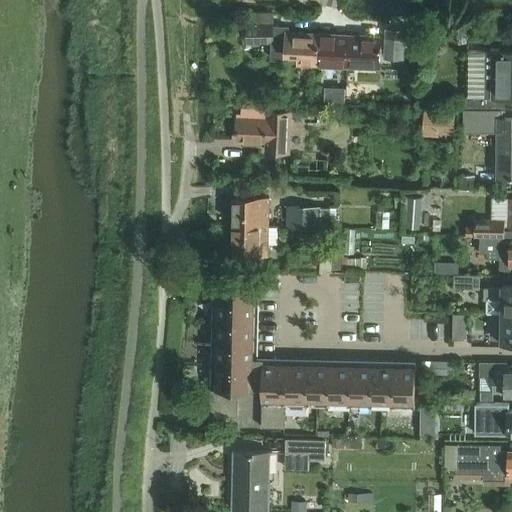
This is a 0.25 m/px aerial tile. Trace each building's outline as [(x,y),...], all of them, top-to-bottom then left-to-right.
[(318,64),(320,34),(291,32),(291,25),(274,25),(274,24),(273,24),(273,12),(249,12),(249,24),(249,42),(272,42),(272,60),(290,61),(290,54),(300,55),(299,63),(318,64)] [(390,58),(404,58),(406,27),(387,26),(386,57),(390,58)] [(349,66),(350,35),(320,34),(318,64),(349,66)] [(350,35),(349,66),(379,67),(381,37),(350,35)] [(511,50),(469,50),(468,94),(467,94),(467,108),(503,108),(504,108),(505,97),(511,97),(511,50)] [(346,102),(346,87),(326,86),(325,102),(346,102)] [(292,109),(243,107),(243,114),(239,114),(237,139),(268,141),(268,149),(290,150),(292,109)] [(511,117),(503,117),(503,108),(467,108),(465,108),(464,130),(498,130),(497,178),(511,177),(511,117)] [(426,109),(424,134),(440,135),(440,131),(455,132),(457,111),(426,109)] [(460,190),(477,190),(476,176),(459,176),(460,190)] [(270,228),(270,226),(271,197),(235,196),(234,227),(270,228)] [(481,235),(504,236),(511,236),(511,196),(509,197),(508,229),(506,228),(506,220),(476,219),(475,226),(467,226),(467,235),(481,235)] [(409,197),(407,227),(421,228),(423,197),(409,197)] [(337,228),(337,207),(322,207),(322,206),(288,205),(288,226),(321,227),(337,228)] [(270,228),(234,227),(233,256),(270,256),(270,243),(278,244),(279,227),(270,226),(270,228)] [(511,240),(504,241),(504,236),(481,235),(481,253),(489,253),(489,258),(502,259),(502,270),(511,270),(511,265),(511,240)] [(321,271),(342,271),(342,268),(365,268),(365,265),(366,257),(362,257),(348,257),(348,256),(342,255),(322,255),(321,271)] [(460,273),(460,262),(436,261),(435,273),(460,273)] [(481,289),(481,274),(455,274),(454,288),(481,289)] [(214,299),(256,299),(256,278),(214,278),(214,299)] [(503,287),(485,287),(485,299),(489,299),(489,312),(503,313),(511,313),(511,285),(503,285),(503,287)] [(213,320),(255,320),(256,299),(214,299),(213,320)] [(468,339),(468,313),(454,313),(454,339),(468,339)] [(511,313),(503,313),(503,341),(511,341),(511,313)] [(213,343),(254,343),(255,320),(213,320),(213,343)] [(254,361),(254,343),(213,343),(212,361),(254,361)] [(239,388),(252,388),(254,361),(212,361),(211,387),(239,388)] [(263,389),(265,362),(254,361),(252,388),(263,389)] [(432,361),(432,374),(442,374),(443,361),(432,361)] [(286,404),(287,362),(265,362),(263,389),(263,398),(263,403),(264,403),(286,404)] [(307,404),(308,363),(287,362),(286,404),(307,404)] [(511,369),(508,370),(508,362),(481,362),(481,376),(482,376),(482,391),(482,402),(494,401),(494,391),(507,391),(507,393),(511,393),(511,369)] [(328,405),(329,363),(308,363),(307,404),(328,405)] [(351,405),(351,364),(329,363),(328,405),(351,405)] [(372,406),(372,364),(351,364),(351,405),(372,406)] [(394,406),(396,365),(372,364),(372,406),(394,406)] [(396,365),(394,406),(416,407),(417,365),(396,365)] [(237,415),(238,416),(239,388),(211,387),(211,415),(237,415)] [(421,402),(421,434),(440,435),(441,403),(421,402)] [(285,427),(286,427),(286,404),(264,403),(264,426),(285,427)] [(510,404),(478,404),(477,432),(508,432),(511,432),(511,409),(511,410),(510,404)] [(287,438),(286,452),(311,453),(311,459),(327,459),(329,459),(330,439),(327,439),(287,438)] [(334,439),(334,447),(352,447),(352,439),(334,439)] [(511,474),(511,449),(509,450),(509,444),(459,444),(458,469),(485,469),(484,482),(506,482),(506,478),(509,478),(509,475),(511,474)] [(268,511),(270,451),(236,450),(234,510),(268,511)] [(375,493),(359,493),(359,501),(375,501),(375,493)] [(294,501),(293,511),(307,511),(308,502),(294,501)]
